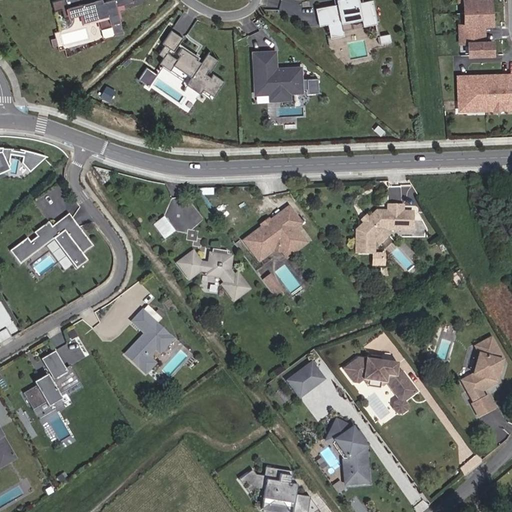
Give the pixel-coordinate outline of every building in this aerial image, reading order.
[(123,33),(116,6),(132,2),(131,0),(56,0),(52,1),(54,11),(63,9),(65,18),(81,14),(83,22),(98,18),(101,29),(112,26),(114,35),(123,33)] [(378,23),(373,0),(370,0),(360,2),(359,0),(336,0),(337,4),(316,8),(319,26),(328,24),(331,38),(344,35),(343,30),(342,23),(352,21),(362,19),(364,26),(378,23)] [(469,55),(493,54),(492,41),(486,42),(480,42),(479,25),(485,25),(492,24),(490,0),(458,0),(459,1),(464,1),(465,24),(459,25),(460,43),(469,43),(469,55)] [(353,28),(352,21),(342,23),(343,30),(353,28)] [(114,35),(112,26),(101,29),(103,38),(114,35)] [(206,74),(208,70),(210,72),(218,60),(208,53),(201,63),(197,60),(198,59),(182,48),(177,54),(180,56),(177,60),(167,53),(170,49),(174,52),(183,38),(171,30),(162,44),(164,45),(158,54),(163,58),(159,64),(162,65),(170,71),(174,66),(191,78),(187,84),(186,85),(200,94),(201,93),(203,90),(214,97),(224,82),(213,74),(211,78),(206,74)] [(388,34),(376,36),(377,44),(389,42),(388,34)] [(302,91),(301,67),(276,68),(272,68),(271,51),(253,52),(256,94),(270,93),(271,93),(271,88),(280,88),(280,92),(290,92),(302,91)] [(191,78),(174,66),(170,71),(162,65),(161,67),(187,84),(191,78)] [(147,66),(140,78),(149,84),(157,73),(147,66)] [(511,74),(484,75),(485,104),(504,104),(504,109),(511,108),(511,74)] [(485,104),(484,75),(458,76),(459,110),(467,110),(467,105),(485,104)] [(290,99),(290,92),(280,92),(280,88),(271,88),(271,93),(270,93),(271,100),(290,99)] [(214,97),(203,90),(201,93),(212,100),(214,97)] [(0,174),(10,170),(11,152),(15,162),(22,160),(22,170),(23,170),(65,154),(0,149),(0,174)] [(365,223),(358,231),(359,252),(376,252),(376,237),(384,226),(413,226),(413,208),(402,208),(402,202),(388,203),(388,209),(377,209),(369,218),(365,223)] [(287,209),(281,214),(293,229),(299,224),(287,209)] [(281,214),(244,243),(255,258),(270,246),(284,248),(290,255),(304,243),(293,229),(281,214)] [(165,215),(154,223),(162,234),(173,226),(165,215)] [(27,239),(10,251),(20,265),(54,240),(76,269),(87,261),(82,254),(92,247),(80,231),(70,238),(58,222),(51,227),(48,223),(35,233),(38,238),(30,243),(27,239)] [(176,229),(173,226),(162,234),(165,237),(176,229)] [(384,226),(376,237),(382,241),(390,231),(384,226)] [(270,246),(255,258),(258,262),(271,251),(282,253),(286,258),(290,255),(284,248),(270,246)] [(180,261),(179,265),(187,275),(191,276),(200,269),(210,271),(210,274),(220,276),(225,287),(232,297),(236,298),(249,288),(238,273),(234,276),(230,269),(231,259),(229,259),(229,253),(227,253),(227,251),(212,248),(211,256),(210,256),(208,264),(201,262),(195,254),(190,253),(180,261)] [(273,284),(268,278),(262,283),(267,289),(273,284)] [(279,292),(273,284),(267,289),(273,297),(279,292)] [(157,315),(147,306),(142,311),(152,320),(157,315)] [(145,334),(125,355),(145,374),(154,363),(147,357),(155,349),(157,351),(164,344),(162,341),(168,335),(156,324),(155,323),(152,320),(142,311),(132,322),(145,334)] [(172,339),(168,335),(162,341),(164,344),(157,351),(159,353),(172,339)] [(489,337),(473,347),(477,354),(472,375),(460,381),(466,391),(476,385),(480,392),(493,384),(499,360),(501,359),(489,337)] [(44,366),(57,358),(54,352),(40,360),(44,366)] [(358,360),(343,371),(356,388),(361,389),(366,385),(388,385),(394,393),(397,391),(403,398),(416,389),(399,367),(398,367),(391,367),(391,360),(383,360),(380,357),(371,357),(367,360),(358,360)] [(79,383),(69,366),(64,370),(57,358),(44,366),(50,376),(52,375),(52,376),(22,394),(28,404),(35,400),(39,407),(45,403),(48,407),(68,396),(65,391),(79,383)] [(311,363),(303,370),(315,386),(323,380),(311,363)] [(315,386),(303,370),(287,381),(299,398),(315,386)] [(476,385),(466,391),(472,403),(483,397),(480,392),(476,385)] [(403,398),(397,391),(394,393),(399,400),(400,401),(399,401),(398,401),(397,402),(397,403),(396,403),(395,404),(395,405),(394,406),(394,407),(394,408),(394,409),(394,410),(394,411),(395,411),(395,412),(395,413),(396,413),(396,414),(397,415),(398,415),(399,416),(400,416),(401,416),(402,416),(404,416),(404,415),(405,415),(406,414),(407,414),(408,413),(408,412),(409,411),(409,409),(409,408),(409,407),(409,406),(409,405),(408,404),(407,403),(419,394),(416,389),(403,398)] [(472,403),(470,404),(478,418),(493,410),(485,396),(483,397),(472,403)] [(35,400),(28,404),(32,410),(39,407),(35,400)] [(336,421),(328,438),(334,441),(352,466),(353,475),(348,483),(348,485),(368,483),(365,447),(352,428),(336,421)] [(0,455),(9,450),(0,434),(0,455)] [(328,438),(326,441),(332,444),(332,445),(342,460),(347,476),(344,484),(344,485),(348,485),(348,483),(353,475),(352,466),(334,441),(328,438)] [(9,450),(0,455),(0,467),(14,459),(9,450)] [(253,470),(238,480),(242,486),(246,483),(248,487),(245,489),(248,493),(256,487),(262,488),(261,498),(292,502),(290,511),(306,511),(309,495),(294,493),(295,483),(288,482),(290,470),(266,467),(265,476),(256,474),(253,470)] [(256,487),(248,493),(254,502),(260,502),(259,510),(268,504),(286,506),(290,511),(292,502),(261,498),(262,488),(256,487)]
